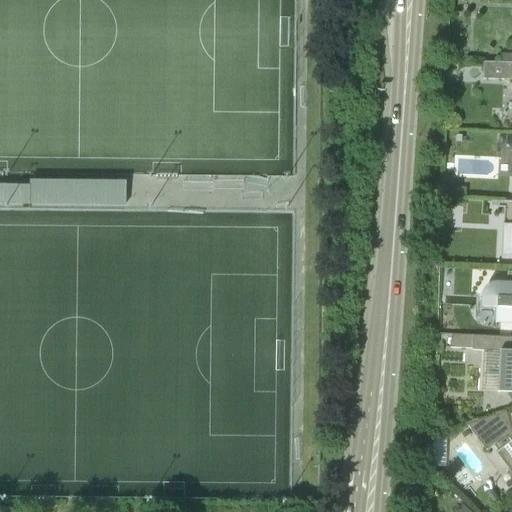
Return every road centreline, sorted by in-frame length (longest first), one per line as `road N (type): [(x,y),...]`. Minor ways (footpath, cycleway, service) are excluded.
road 1 (secondary): [(388,301),(408,0)]
road 2 (secondary): [(388,301),(376,328),(353,511)]
road 3 (secondary): [(380,511),(394,331),(388,301)]
